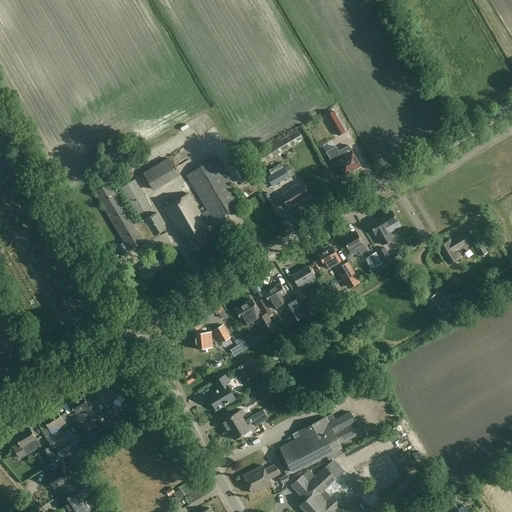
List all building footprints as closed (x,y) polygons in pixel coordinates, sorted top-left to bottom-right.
[(338,136),(345,132),(333,111),(326,115),(338,136)] [(271,159),(277,156),(297,144),(304,141),(297,129),(270,144),(253,154),(259,164),(270,157),(271,159)] [(131,145),(129,143),(127,142),(125,140),(123,139),(120,139),(118,139),(115,139),(113,140),(110,141),(108,143),(107,145),(105,147),(104,149),(103,152),(103,154),(103,157),(104,159),(105,162),(107,164),(108,166),(111,167),(113,168),(115,169),(118,169),(121,169),(123,169),(126,168),(128,166),(130,164),(131,162),(132,160),(133,158),(134,155),(134,153),(133,150),(132,148),(131,145)] [(312,145),(307,147),(313,161),(318,159),(312,145)] [(344,175),(360,166),(352,152),(348,145),(338,151),(336,147),(326,152),(333,163),(336,161),(344,175)] [(156,151),(142,158),(146,165),(160,158),(156,151)] [(203,227),(242,204),(214,158),(187,175),(207,210),(200,214),(188,193),(164,208),(177,230),(181,228),(192,249),(210,238),(203,227)] [(170,160),(144,174),(151,187),(177,172),(170,160)] [(272,187),(290,177),(285,167),(284,168),(281,162),(266,171),(269,177),(267,178),(272,187)] [(137,216),(151,207),(134,179),(120,188),(137,216)] [(288,208),(310,195),(301,181),(289,188),(290,190),(281,195),(288,208)] [(129,251),(166,229),(156,212),(135,225),(110,182),(94,192),(129,251)] [(392,211),(378,219),(377,220),(376,218),(370,222),(371,223),(369,224),(378,238),(382,245),(393,239),(389,232),(400,225),(392,211)] [(356,232),(343,240),(351,255),(358,251),(360,254),(367,250),(356,232)] [(456,250),(469,242),(464,233),(451,242),(450,240),(440,246),(450,263),(460,257),(456,250)] [(480,257),(488,252),(480,239),(473,244),(480,257)] [(326,268),(340,260),(332,246),(318,255),(326,268)] [(378,251),(383,260),(386,266),(400,258),(396,252),(389,255),(385,248),(378,251)] [(375,252),(369,256),(375,267),(381,263),(375,252)] [(169,262),(164,254),(142,267),(146,275),(169,262)] [(348,285),(358,279),(347,262),(338,267),(348,285)] [(316,279),(308,266),(292,276),(299,289),(316,279)] [(269,302),(273,309),(282,304),(283,301),(280,296),(286,292),(280,283),(263,293),(269,302)] [(419,293),(423,299),(430,294),(427,288),(419,293)] [(434,295),(424,302),(437,322),(447,316),(434,295)] [(214,302),(220,318),(228,315),(222,299),(214,302)] [(297,299),(286,306),(295,321),(306,314),(297,299)] [(301,305),(305,312),(306,314),(316,308),(311,299),(301,305)] [(252,300),(235,310),(244,326),(259,317),(257,309),(252,300)] [(267,336),(277,330),(266,313),(257,318),(267,336)] [(221,343),(230,338),(223,325),(214,330),(221,343)] [(196,349),(212,348),(211,332),(195,333),(196,349)] [(239,350),(247,346),(239,332),(231,336),(239,350)] [(232,339),(226,343),(230,348),(236,344),(232,339)] [(195,372),(188,373),(190,383),(197,382),(195,372)] [(216,410),(235,399),(226,384),(230,382),(225,375),(213,382),(217,389),(207,395),(216,410)] [(118,406),(124,399),(119,394),(123,390),(110,379),(100,392),(112,402),(118,406)] [(246,408),(263,398),(259,393),(243,402),(246,408)] [(84,414),(91,410),(83,396),(82,396),(80,394),(74,398),(75,400),(69,404),(75,414),(81,410),(84,414)] [(121,424),(112,407),(101,414),(109,427),(110,430),(121,424)] [(226,431),(244,421),(241,416),(244,414),(242,409),(222,421),(225,426),(223,427),(226,431)] [(256,426),(268,419),(263,410),(250,417),(256,426)] [(58,429),(65,425),(57,411),(43,420),(49,429),(56,425),(58,429)] [(344,453),(339,444),(361,433),(350,412),(333,421),(334,423),(329,425),(325,417),(298,431),(301,437),(280,447),(283,455),(292,472),(326,455),(328,461),(344,453)] [(103,430),(109,427),(101,414),(96,416),(103,430)] [(244,421),(226,431),(228,436),(231,435),(233,439),(253,428),(250,424),(247,426),(244,421)] [(40,446),(36,438),(29,428),(15,437),(19,443),(12,447),(16,454),(19,458),(26,454),(40,446)] [(82,446),(76,435),(68,440),(62,430),(47,439),(53,449),(55,448),(61,459),(82,446)] [(49,447),(41,452),(49,464),(56,459),(49,447)] [(269,479),(280,474),(275,464),(265,470),(262,465),(243,476),(252,493),(271,483),(269,479)] [(69,489),(84,480),(78,470),(67,477),(61,467),(46,477),(54,488),(65,482),(69,489)] [(345,511),(343,511),(339,507),(341,505),(331,495),(330,496),(324,490),(336,479),(325,467),(315,477),(308,470),(302,476),(292,485),(305,500),(300,505),(306,511),(345,511)] [(85,511),(84,509),(87,507),(77,491),(62,501),(68,511),(85,511)] [(459,511),(453,502),(436,511),(459,511)]
